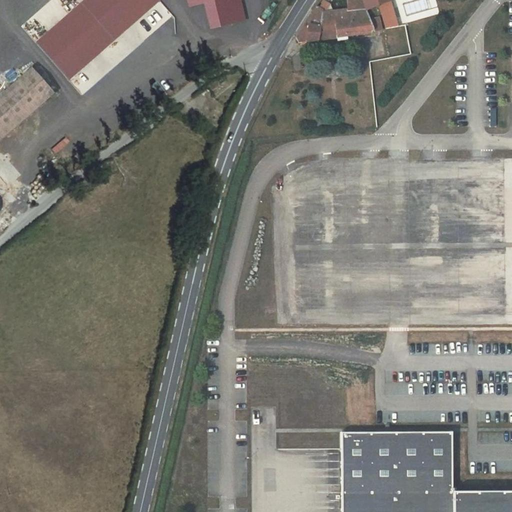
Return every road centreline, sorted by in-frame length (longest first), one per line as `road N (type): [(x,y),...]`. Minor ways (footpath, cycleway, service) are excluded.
road 1 (secondary): [(267,57),(212,204),(141,511)]
road 2 (unclassified): [(267,57),(243,57),(199,79),(0,241)]
